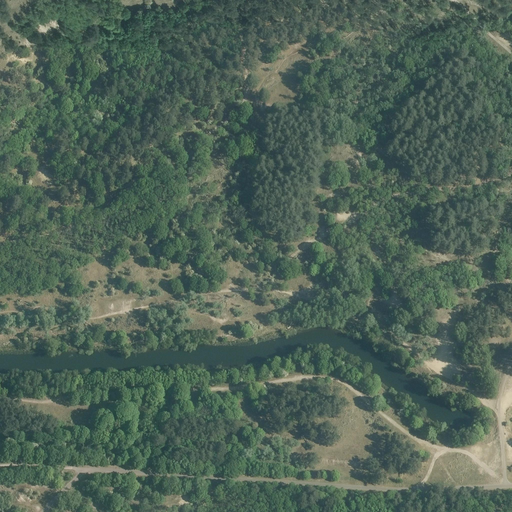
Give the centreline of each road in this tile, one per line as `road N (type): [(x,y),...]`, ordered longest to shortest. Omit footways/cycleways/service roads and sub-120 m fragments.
road 1 (track): [(43,511),(85,469),(403,490),(504,485)]
road 2 (track): [(171,161),(244,102),(232,0)]
road 3 (track): [(0,245),(87,222),(171,161)]
road 4 (track): [(94,24),(56,91),(0,148)]
road 5 (track): [(504,485),(498,410),(511,363)]
